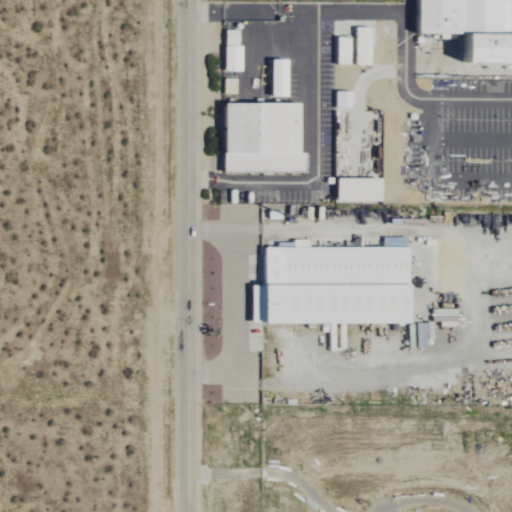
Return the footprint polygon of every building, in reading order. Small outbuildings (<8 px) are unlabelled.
[(511,0),(413,0),(413,33),(455,34),(455,62),(511,62),(511,0)] [(350,65),(364,65),(365,28),(351,27),(350,65)] [(235,31),(221,30),(221,46),(234,46),(235,31)] [(344,37),(331,38),(332,64),(344,64),(344,37)] [(221,71),(237,71),(237,46),(220,47),(221,71)] [(281,97),(281,60),(266,60),(266,96),(281,97)] [(347,107),(347,91),(331,91),(331,107),(347,107)] [(218,172),(300,172),(300,152),(293,152),(293,103),(218,103),(218,172)] [(375,179),(331,178),(331,201),(375,202),(375,179)] [(403,323),(403,247),(278,247),(278,284),(248,284),(248,323),(403,323)]
